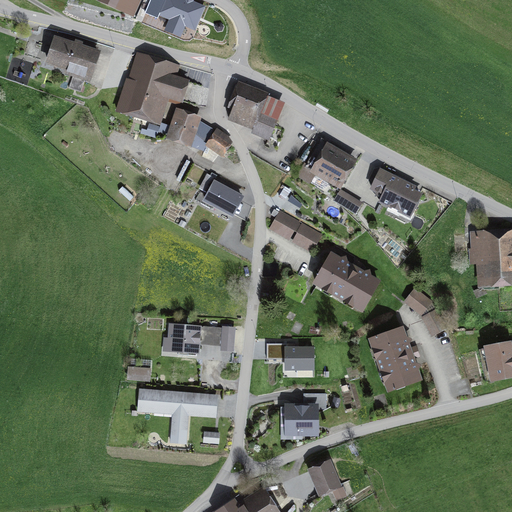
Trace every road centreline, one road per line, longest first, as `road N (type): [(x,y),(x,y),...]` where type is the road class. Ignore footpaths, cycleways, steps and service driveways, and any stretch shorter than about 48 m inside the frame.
road 1 (residential): [(226,71),(219,114),(260,199),(232,478)]
road 2 (tertiary): [(511,218),(235,74)]
road 3 (unclassified): [(447,409),(364,429),(232,478)]
road 4 (tertiary): [(226,71),(19,15)]
